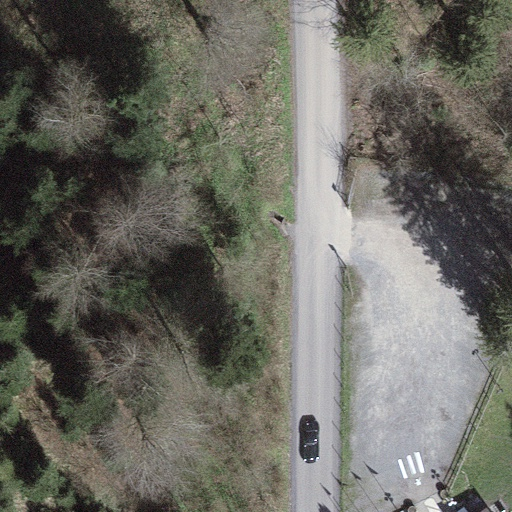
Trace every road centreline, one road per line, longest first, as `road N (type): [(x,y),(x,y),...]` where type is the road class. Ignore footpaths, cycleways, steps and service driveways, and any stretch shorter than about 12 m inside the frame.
road 1 (unclassified): [(322,141),(322,511)]
road 2 (residential): [(322,141),(314,0)]
